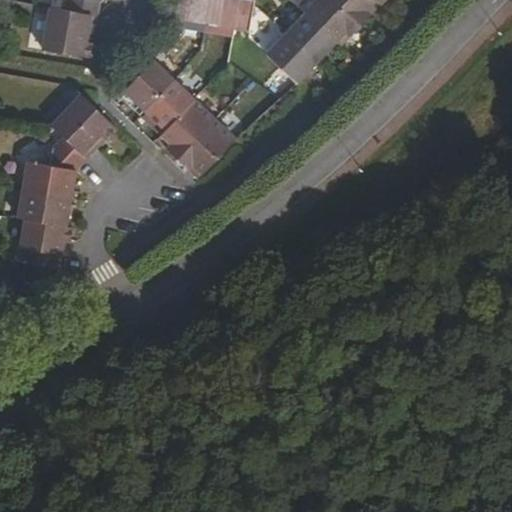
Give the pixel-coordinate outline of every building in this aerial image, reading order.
[(95,15),(97,0),(65,0),(65,10),(95,15)] [(176,0),(174,19),(189,21),(192,0),(176,0)] [(192,0),(189,21),(203,23),(207,0),(192,0)] [(207,0),(203,23),(219,26),(222,0),(207,0)] [(222,0),(219,26),(233,28),(237,0),(222,0)] [(237,0),(233,28),(248,31),(253,3),(253,0),(237,0)] [(332,0),(308,0),(300,8),(304,12),(334,41),(344,30),(350,35),(359,25),(332,0)] [(332,0),(359,25),(369,15),(364,9),(374,0),(332,0)] [(92,35),(95,15),(65,10),(47,7),(40,48),(44,49),(88,56),(92,35)] [(304,12),(284,32),(315,61),(334,41),(304,12)] [(315,61),(284,32),(264,53),(294,82),(315,61)] [(144,110),(172,80),(151,61),(123,89),(144,110)] [(193,100),(172,80),(144,110),(164,130),(193,100)] [(114,127),(81,95),(51,126),(61,136),(85,159),(114,127)] [(213,119),(193,100),(164,130),(161,135),(171,144),(166,149),(176,159),(213,119)] [(235,139),(213,119),(176,159),(186,169),(191,163),(201,173),(211,163),(235,139)] [(74,170),(85,159),(61,136),(52,146),(48,165),(27,162),(22,189),(70,198),(74,170)] [(65,226),(70,198),(22,189),(17,217),(24,219),(65,226)] [(71,227),(65,226),(24,219),(19,249),(28,251),(26,265),(58,270),(62,241),(69,241),(71,227)]
